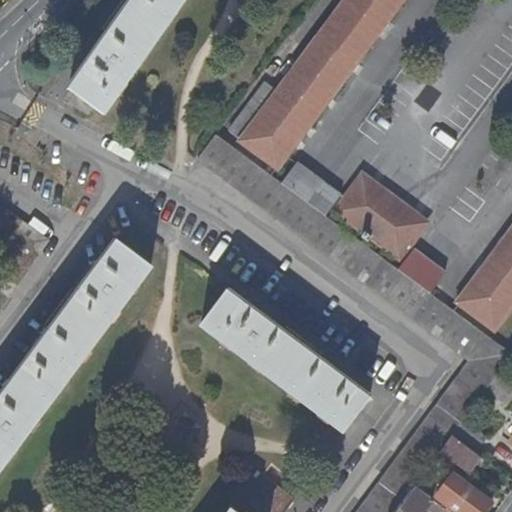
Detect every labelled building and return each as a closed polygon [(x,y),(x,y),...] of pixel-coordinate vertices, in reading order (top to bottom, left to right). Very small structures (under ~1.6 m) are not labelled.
[(183,0),(131,0),(68,89),(103,114),(183,0)] [(279,168),(404,0),(347,0),(274,98),(263,90),(232,132),(279,168)] [(357,511),(395,511),(411,490),(414,486),(440,451),(452,435),(463,421),(487,389),(497,375),(506,364),(511,355),(511,354),(431,294),(398,269),(327,216),(283,184),(216,134),(198,158),(470,361),(357,511)] [(297,164),(283,184),(327,216),(342,196),(297,164)] [(427,223),(364,175),(337,211),(401,259),(427,223)] [(0,206),(0,242),(7,247),(0,256),(0,307),(48,240),(0,206)] [(494,329),(511,305),(511,230),(458,302),(494,329)] [(0,467),(149,267),(115,242),(0,395),(0,467)] [(413,249),(398,269),(431,294),(446,274),(413,249)] [(320,365),(227,295),(201,329),(344,436),(370,403),(320,365)] [(511,368),(506,364),(497,375),(511,386),(511,368)] [(506,404),(511,395),(511,386),(497,375),(487,389),(506,404)] [(484,437),(463,421),(452,435),(473,451),(484,437)] [(470,473),(481,457),(473,451),(452,435),(440,451),(470,473)] [(481,511),(490,500),(453,472),(435,497),(455,511),(481,511)] [(231,511),(284,511),(295,499),(261,473),(231,511)] [(421,511),(428,503),(411,490),(395,511),(421,511)]
